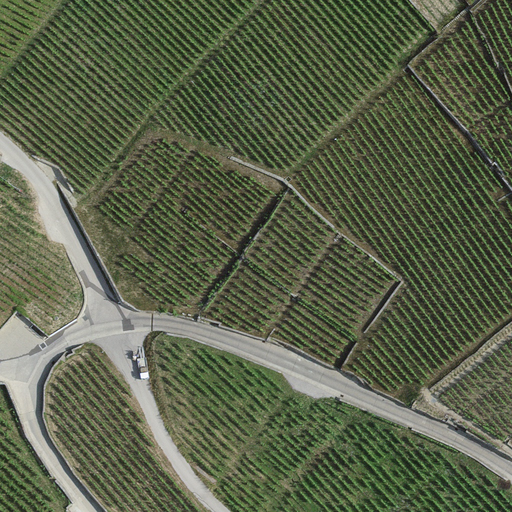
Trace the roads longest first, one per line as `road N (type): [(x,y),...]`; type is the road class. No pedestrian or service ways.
road 1 (track): [(90,511),(44,445),(21,369),(115,320),(192,323),(470,440),(511,466)]
road 2 (track): [(0,136),(54,197),(134,354),(169,452),(220,511)]
